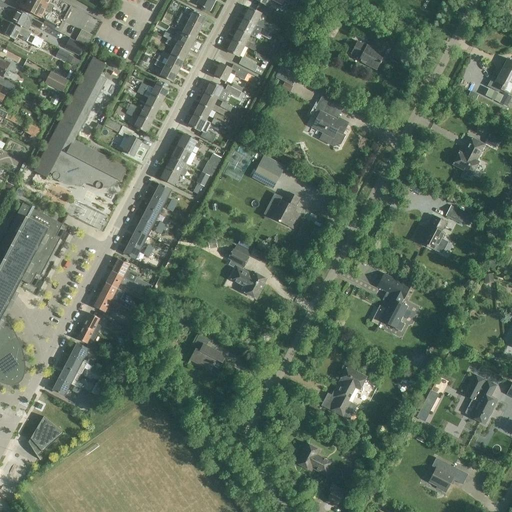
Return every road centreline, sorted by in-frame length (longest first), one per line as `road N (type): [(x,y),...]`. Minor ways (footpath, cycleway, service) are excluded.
road 1 (residential): [(475,0),(248,433),(249,461),(285,511)]
road 2 (residential): [(146,170),(235,0)]
road 3 (residential): [(46,367),(36,332),(84,240),(104,250)]
road 4 (residential): [(46,367),(104,250)]
